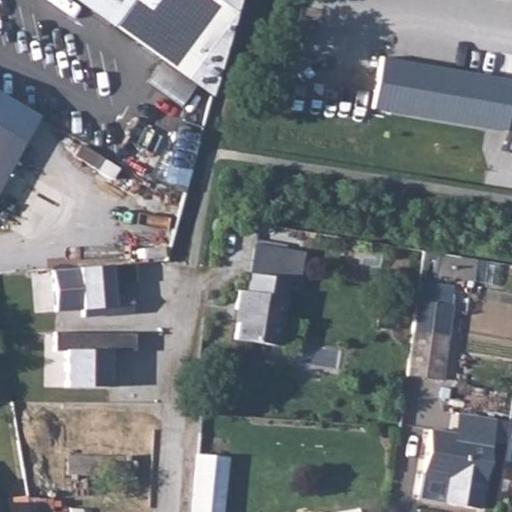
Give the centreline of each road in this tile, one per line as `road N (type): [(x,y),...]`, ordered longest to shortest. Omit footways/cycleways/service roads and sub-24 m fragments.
road 1 (track): [(186,283),(191,233),(258,0)]
road 2 (residential): [(172,511),(186,283)]
